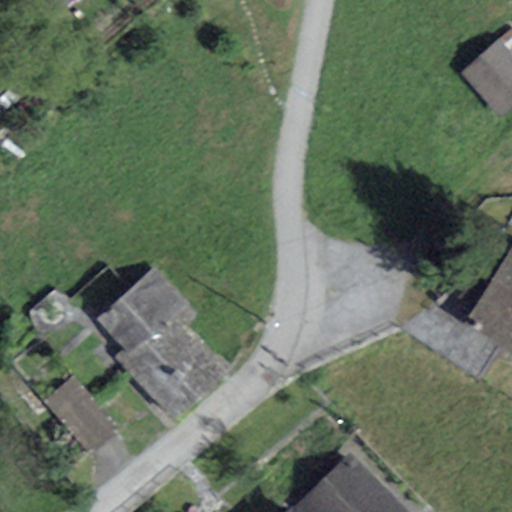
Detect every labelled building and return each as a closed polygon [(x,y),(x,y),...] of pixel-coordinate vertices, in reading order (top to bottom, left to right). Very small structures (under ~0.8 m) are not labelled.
[(45,0),(52,9),(63,0),(45,0)] [(511,105),(511,54),(502,42),(461,73),(496,118),(511,105)] [(511,244),(467,319),(511,348),(511,244)] [(177,420),(232,368),(180,324),(192,310),(155,268),(97,322),(123,350),(114,357),(177,420)] [(90,456),(119,431),(73,378),(44,403),(90,456)] [(407,511),(350,453),(294,503),(303,511),(407,511)] [(303,511),(294,503),(284,511),(303,511)]
